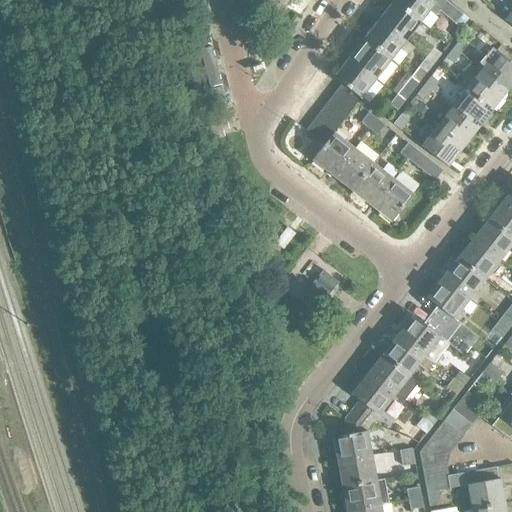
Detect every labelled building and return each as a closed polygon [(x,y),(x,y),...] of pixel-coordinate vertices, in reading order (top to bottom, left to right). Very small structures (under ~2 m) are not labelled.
[(432,0),(394,0),(393,1),(420,23),(430,10),(436,15),(439,12),(454,24),(460,29),(469,19),(462,13),(445,0),(435,0),(434,1),(432,0)] [(393,1),(379,20),(406,42),(406,41),(420,23),(393,1)] [(379,20),(364,40),(391,61),(400,49),(406,53),(410,53),(414,47),(406,41),(406,42),(379,20)] [(462,37),(452,48),(460,54),(470,43),(462,37)] [(364,40),(349,59),(376,80),(391,61),(364,40)] [(433,48),(426,57),(434,64),(441,54),(433,48)] [(460,54),(452,48),(446,57),(453,63),(460,54)] [(511,63),(496,51),(480,70),(507,91),(511,85),(511,63)] [(426,57),(411,77),(418,83),(434,64),(426,57)] [(334,78),(343,84),(361,99),(376,80),(349,59),(334,78)] [(480,70),(466,89),(493,110),(507,91),(480,70)] [(431,76),(423,86),(431,92),(439,83),(431,76)] [(411,77),(396,96),(404,102),(418,83),(411,77)] [(343,84),(336,92),(355,107),(361,99),(343,84)] [(431,92),(423,86),(416,95),(424,101),(431,92)] [(466,89),(451,108),(478,129),(493,110),(466,89)] [(336,92),(329,102),(347,116),(355,107),(336,92)] [(404,102),(396,96),(389,104),(397,110),(404,102)] [(414,98),(410,104),(415,109),(420,103),(414,98)] [(329,102),(321,112),(340,126),(347,116),(329,102)] [(451,108),(436,127),(463,148),(478,129),(451,108)] [(321,112),(314,121),(332,136),(334,133),(340,126),(321,112)] [(361,122),(369,129),(377,119),(369,113),(361,122)] [(393,125),(400,130),(408,120),(401,115),(393,125)] [(377,119),(369,129),(377,135),(385,125),(377,119)] [(313,160),(333,176),(355,149),(334,133),(332,136),(314,121),(306,131),(325,145),(313,160)] [(463,148),(436,127),(421,145),(448,167),(463,148)] [(400,153),(409,160),(417,150),(408,143),(400,153)] [(333,176),(353,192),(374,164),(355,149),(333,176)] [(417,150),(409,160),(435,181),(443,170),(417,150)] [(353,192),(373,207),(394,180),(374,164),(353,192)] [(394,180),(373,207),(392,222),(414,195),(394,180)] [(511,189),(503,201),(511,207),(511,189)] [(511,207),(503,201),(488,220),(511,238),(511,207)] [(511,238),(488,220),(473,240),(500,261),(511,245),(511,238)] [(473,240),(457,259),(485,281),(500,261),(473,240)] [(457,259),(442,279),(469,301),(485,281),(457,259)] [(305,295),(321,307),(340,283),(324,270),(305,295)] [(469,301),(442,279),(427,298),(454,320),(469,301)] [(511,319),(505,314),(498,322),(507,329),(511,323),(511,319)] [(413,315),(397,336),(433,364),(449,345),(464,356),(472,347),(452,331),(445,326),(438,335),(413,315)] [(507,329),(498,322),(492,330),(501,338),(507,329)] [(459,323),(452,331),(472,347),(479,338),(459,323)] [(397,336),(382,356),(409,377),(410,376),(419,364),(428,371),(433,364),(397,336)] [(382,356),(367,375),(394,396),(394,395),(403,402),(418,382),(410,376),(409,377),(382,356)] [(490,362),(482,372),(490,378),(496,382),(503,373),(490,362)] [(461,370),(454,379),(463,386),(469,378),(461,370)] [(490,378),(482,372),(475,382),(483,387),(490,378)] [(359,400),(346,416),(372,425),(378,416),(394,396),(367,375),(351,395),(359,400)] [(463,386),(454,379),(447,388),(456,394),(463,386)] [(467,393),(459,403),(478,417),(485,408),(467,393)] [(459,403),(452,412),(471,426),(478,417),(459,403)] [(429,409),(423,418),(432,425),(439,416),(429,409)] [(452,412),(445,421),(463,436),(471,426),(452,412)] [(511,413),(505,422),(498,430),(511,441),(511,413)] [(334,438),(339,464),(373,458),(368,432),(372,425),(346,416),(340,422),(343,436),(334,438)] [(432,425),(423,418),(416,426),(425,433),(432,425)] [(445,421),(438,430),(456,445),(463,436),(445,421)] [(438,430),(431,438),(450,453),(456,445),(438,430)] [(420,453),(423,471),(448,467),(447,464),(450,453),(431,438),(420,453)] [(401,457),(413,454),(412,448),(400,450),(401,457)] [(401,458),(402,466),(415,463),(413,456),(401,458)] [(339,464),(343,487),(377,481),(377,480),(373,458),(339,464)] [(423,471),(425,483),(450,478),(449,476),(448,467),(423,471)] [(468,485),(472,510),(506,504),(501,479),(500,479),(498,467),(449,476),(450,478),(425,483),(430,505),(439,503),(437,492),(451,489),(468,485)] [(343,487),(347,511),(351,511),(382,506),(381,504),(389,503),(384,479),(377,480),(377,481),(343,487)] [(406,489),(408,499),(422,497),(420,487),(406,489)] [(422,497),(408,499),(410,510),(424,508),(422,497)]
